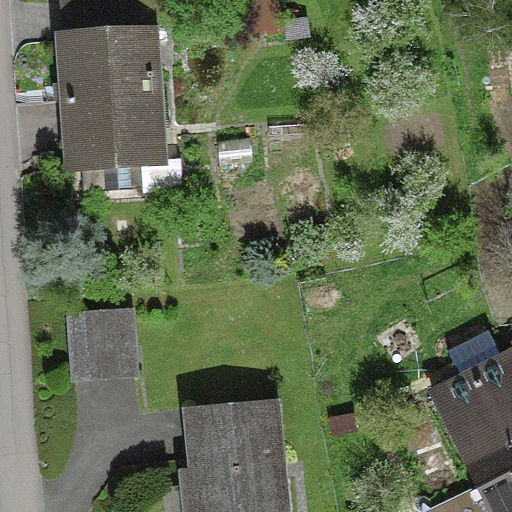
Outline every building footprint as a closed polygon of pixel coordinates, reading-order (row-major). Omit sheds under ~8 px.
[(149,37),(146,0),(116,0),(67,3),(69,43),(58,43),(61,88),(50,89),(51,104),(62,103),(65,155),(79,154),(81,194),(136,190),(133,150),(156,148),(149,37)] [(272,0),(259,0),(244,2),(249,37),(278,33),(272,0)] [(300,22),(281,24),(283,42),(302,39),(300,22)] [(129,373),(125,316),(66,319),(70,377),(129,373)] [(511,511),(511,359),(429,402),(475,492),(433,511),(511,511)] [(181,415),(190,511),(283,511),(273,406),(181,415)]
